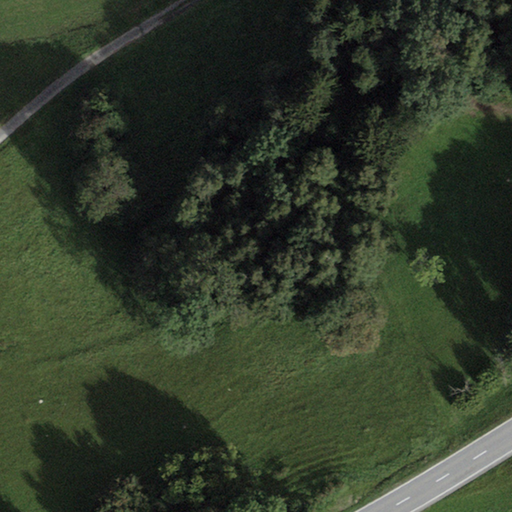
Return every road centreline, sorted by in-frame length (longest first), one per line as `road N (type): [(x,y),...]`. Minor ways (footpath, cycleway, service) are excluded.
road 1 (track): [(191,0),(38,103),(0,138)]
road 2 (tertiary): [(386,511),(511,438)]
